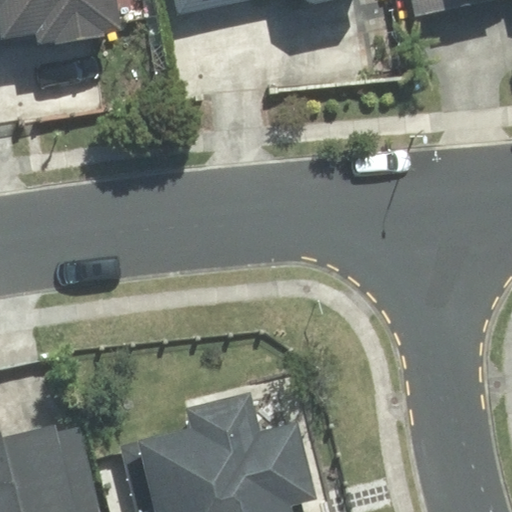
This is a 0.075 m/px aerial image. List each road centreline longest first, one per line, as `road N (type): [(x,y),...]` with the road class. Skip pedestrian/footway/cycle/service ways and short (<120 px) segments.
road 1 (residential): [(0,254),(407,202)]
road 2 (residential): [(407,202),(477,511)]
